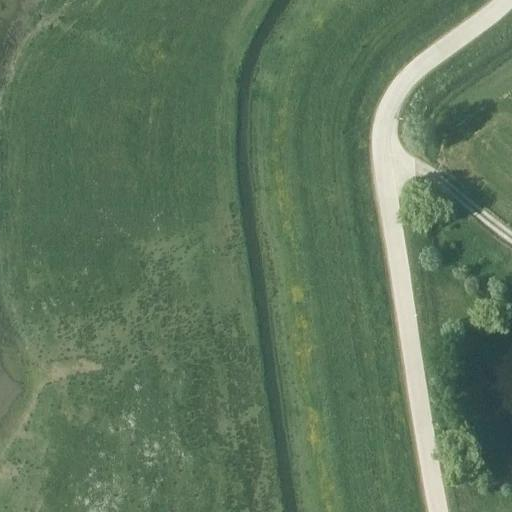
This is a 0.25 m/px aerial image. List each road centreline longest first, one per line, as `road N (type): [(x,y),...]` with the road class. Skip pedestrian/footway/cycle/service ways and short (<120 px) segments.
road 1 (unclassified): [(438,511),(381,132),(391,100),(415,69),(506,0)]
road 2 (unknown): [(381,144),(400,138),(511,233)]
